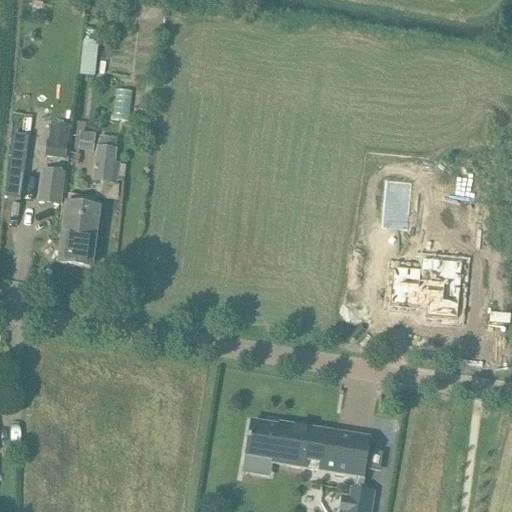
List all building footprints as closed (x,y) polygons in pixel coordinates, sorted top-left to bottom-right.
[(25,0),(24,11),(48,14),(49,0),(25,0)] [(98,43),(82,41),(79,77),(94,79),(98,43)] [(51,124),(46,157),(65,160),(69,126),(51,124)] [(95,135),(80,133),(78,151),(93,153),(95,135)] [(13,135),(5,199),(21,201),(29,137),(13,135)] [(116,186),(116,183),(119,165),(112,164),(114,152),(108,151),(109,139),(100,138),(94,183),(116,186)] [(63,174),(43,172),(39,203),(59,206),(63,174)] [(385,182),(381,230),(407,232),(411,184),(385,182)] [(63,235),(94,240),(98,210),(94,209),(95,199),(68,195),(63,235)] [(94,240),(63,235),(59,265),(91,269),(94,240)] [(421,273),(394,270),(390,306),(427,309),(426,318),(457,321),(459,294),(453,293),(455,264),(422,261),(421,273)] [(278,428),(251,423),(245,457),(273,461),(272,464),(363,479),(370,440),(279,425),(278,428)] [(371,511),(375,493),(349,489),(348,498),(341,497),(338,511),(371,511)]
